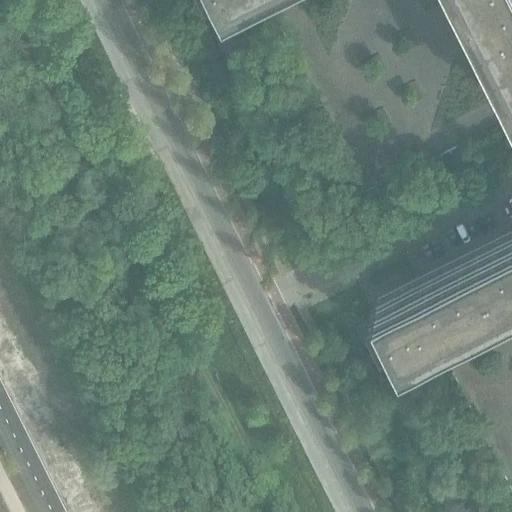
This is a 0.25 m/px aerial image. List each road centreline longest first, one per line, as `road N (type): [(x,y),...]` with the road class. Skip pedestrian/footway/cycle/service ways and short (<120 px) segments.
road 1 (secondary): [(247,307),(95,0)]
road 2 (residential): [(511,185),(247,307)]
road 3 (secondary): [(349,511),(247,307)]
